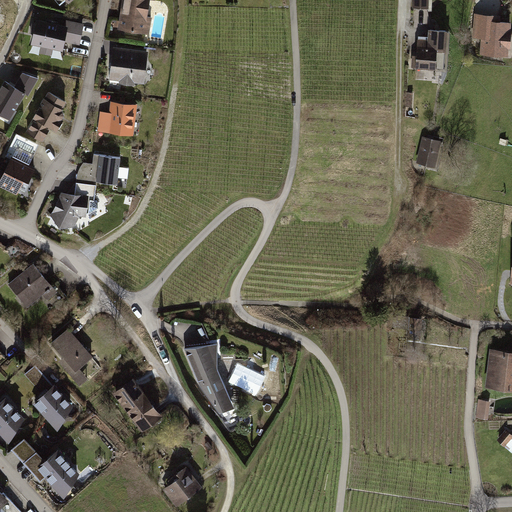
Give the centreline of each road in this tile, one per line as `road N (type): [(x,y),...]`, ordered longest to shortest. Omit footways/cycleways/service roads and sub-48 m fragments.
road 1 (residential): [(339,511),(346,433),(340,384),(307,340),(254,321),(236,301),(279,207)]
road 2 (track): [(73,263),(144,207),(165,154),(182,0)]
road 3 (residential): [(106,0),(82,119),(23,233)]
road 4 (track): [(401,0),(393,217)]
road 5 (residential): [(294,0),(297,138),(279,207)]
road 6 (track): [(231,487),(222,448),(181,395),(147,312)]
road 7 (residential): [(279,207),(235,204),(138,305)]
road 8 (residential): [(73,263),(181,395)]
road 9 (track): [(231,487),(292,399),(307,340)]
